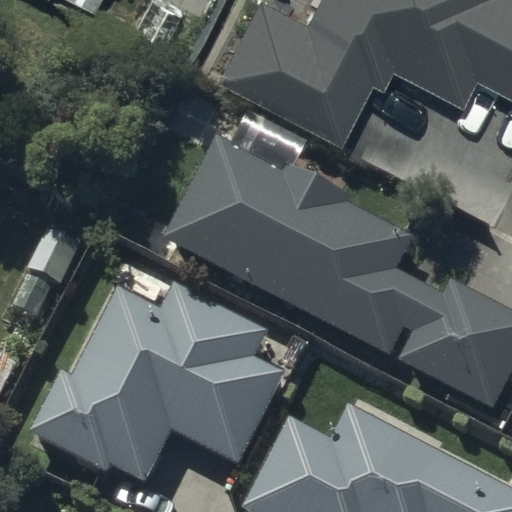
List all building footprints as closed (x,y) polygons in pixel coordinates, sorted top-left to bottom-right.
[(511,0),(304,0),(302,4),(294,0),(250,0),(216,66),(337,128),(368,68),(378,73),(388,54),(460,92),(473,67),(511,87),(511,0)] [(284,177),(218,143),(168,243),(388,353),(402,326),(421,335),(405,367),(491,410),(511,367),(511,322),(454,293),(447,305),(397,280),(416,242),(352,210),(356,202),(288,168),(284,177)] [(31,276),(63,290),(82,250),(50,235),(31,276)] [(36,286),(20,313),(42,326),(58,299),(36,286)] [(270,340),(175,290),(162,313),(121,291),(72,382),(63,376),(30,439),(106,479),(112,469),(145,487),(172,436),(236,470),(284,381),(256,366),(270,340)] [(511,511),(511,497),(346,413),(331,442),(291,422),(244,511),(511,511)]
